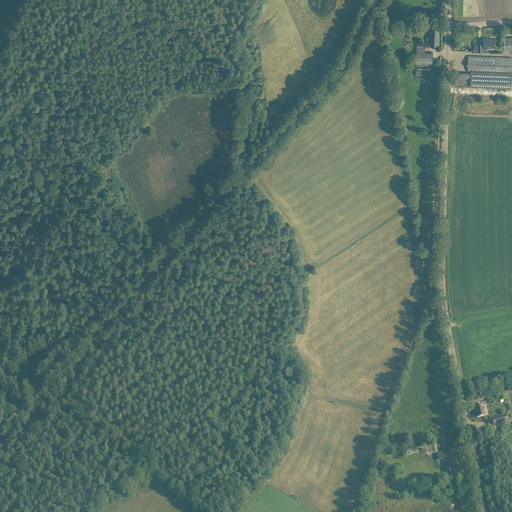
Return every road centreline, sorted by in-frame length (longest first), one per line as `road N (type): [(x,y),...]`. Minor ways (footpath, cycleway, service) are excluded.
road 1 (track): [(0,428),(332,71),(372,0)]
road 2 (tertiary): [(479,511),(441,291),(447,27)]
